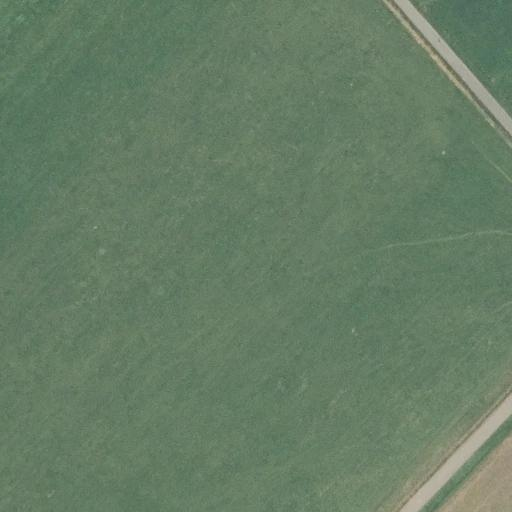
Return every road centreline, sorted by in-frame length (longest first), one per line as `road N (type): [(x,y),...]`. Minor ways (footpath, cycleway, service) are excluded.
road 1 (track): [(396,0),(511,132)]
road 2 (track): [(511,404),(409,511)]
